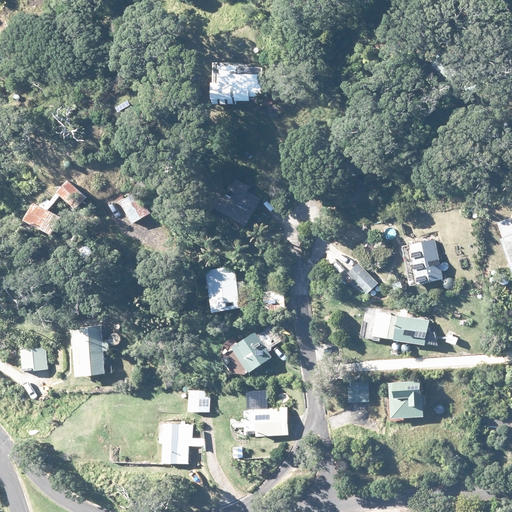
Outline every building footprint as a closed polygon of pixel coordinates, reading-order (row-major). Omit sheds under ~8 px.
[(436,66),(455,81),(467,66),(448,50),(436,66)] [(221,66),(221,83),(214,82),(213,98),(237,99),(237,100),(252,101),(252,96),(263,96),(264,69),(238,68),(238,66),(221,66)] [(204,201),(248,226),(262,200),(249,193),(252,188),(236,179),(234,184),(233,183),(228,191),(214,183),(204,201)] [(89,198),(69,180),(58,192),(78,210),(89,198)] [(119,198),(133,224),(150,215),(137,192),(126,199),(124,195),(119,198)] [(62,217),(35,202),(25,220),(53,235),(62,217)] [(411,244),(420,285),(445,279),(436,238),(411,244)] [(360,263),(349,274),(369,294),(380,284),(360,263)] [(243,305),(241,293),(236,266),(207,271),(214,313),(243,308),(243,306),(243,305)] [(266,313),(287,312),(286,294),(279,295),(278,290),(265,291),(266,313)] [(378,313),(375,336),(426,344),(426,343),(439,345),(436,332),(429,331),(430,321),(378,313)] [(73,328),(77,377),(107,374),(105,351),(111,351),(110,340),(104,341),(103,325),(73,328)] [(274,357),(256,332),(233,348),(251,373),(274,357)] [(447,342),(457,346),(460,338),(449,334),(447,342)] [(47,347),(22,349),(24,372),(49,370),(47,347)] [(371,402),(370,381),(349,381),(349,402),(371,402)] [(392,419),(425,417),(423,381),(390,382),(392,419)] [(211,413),(212,391),(190,390),(190,412),(211,413)] [(258,437),(291,436),(289,407),(257,408),(258,437)] [(193,425),(165,424),(165,437),(161,437),(161,443),(164,443),(164,463),(189,464),(190,445),(193,445),(193,425)] [(234,447),(235,458),(245,458),(244,447),(234,447)]
